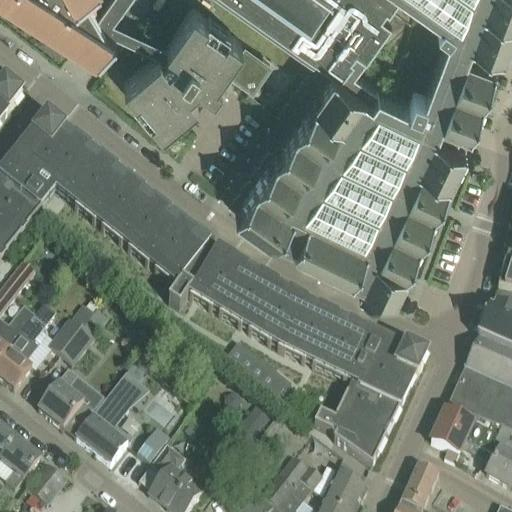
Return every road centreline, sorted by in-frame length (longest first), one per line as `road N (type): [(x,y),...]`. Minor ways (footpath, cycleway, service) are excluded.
road 1 (residential): [(445,349),(233,241),(49,98)]
road 2 (residential): [(445,349),(511,132)]
road 3 (residential): [(380,511),(445,349)]
road 4 (residential): [(0,407),(138,511)]
